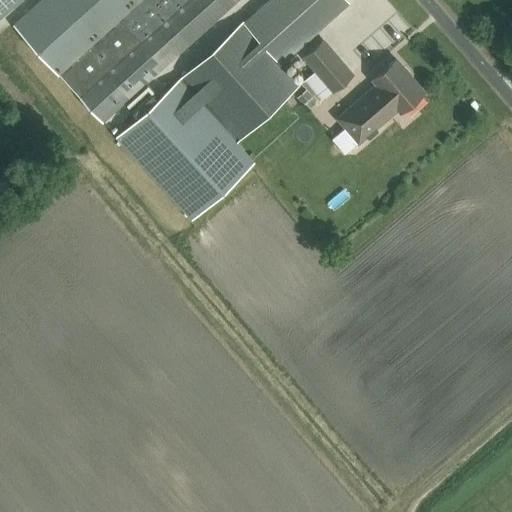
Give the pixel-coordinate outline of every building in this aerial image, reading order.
[(0,0),(0,16),(18,0),(0,0)] [(101,121),(127,98),(237,0),(180,0),(138,38),(123,21),(145,0),(39,0),(14,22),(101,121)] [(235,140),(298,83),(279,62),(278,62),(276,60),(335,7),(328,0),(267,0),(257,10),(243,23),(242,23),(180,79),(235,140)] [(350,77),(319,41),(300,57),(331,93),(350,77)] [(386,110),(394,103),(401,111),(424,91),(396,58),(372,78),(382,89),(374,97),(372,95),(365,95),(339,118),(360,142),(366,137),(371,139),(380,131),(378,126),(390,116),(386,110)] [(320,100),(329,92),(313,72),(303,81),(320,100)] [(180,79),(179,78),(115,138),(191,220),(254,161),(235,140),(180,79)]
